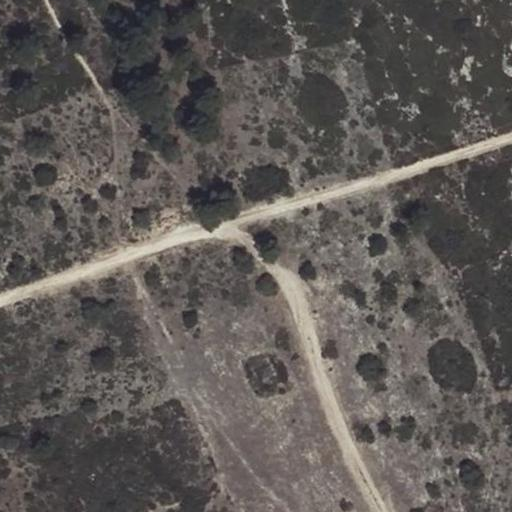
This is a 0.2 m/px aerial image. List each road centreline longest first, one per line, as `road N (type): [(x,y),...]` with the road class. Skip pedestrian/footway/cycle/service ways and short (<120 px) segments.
road 1 (track): [(0,290),(205,227),(249,230),(280,264),(342,408)]
road 2 (track): [(205,227),(511,133)]
road 3 (track): [(47,0),(110,102),(119,253)]
road 4 (track): [(214,511),(259,442),(342,408)]
